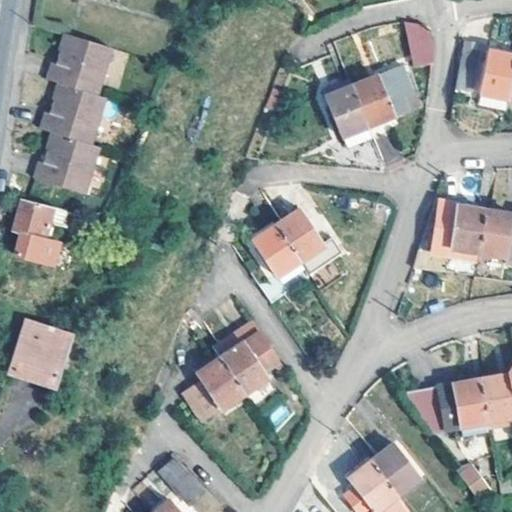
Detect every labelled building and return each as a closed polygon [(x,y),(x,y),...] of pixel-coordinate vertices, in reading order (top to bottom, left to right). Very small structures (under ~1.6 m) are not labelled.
[(428,27),(420,28),(409,30),(412,66),(429,63),(432,62),(432,56),(433,54),(435,49),(435,45),(433,40),(429,34),(428,27)] [(48,135),(86,146),(101,99),(93,96),(108,48),(63,34),(54,66),(48,66),(44,81),(56,85),(47,114),(44,113),(38,132),(48,135)] [(479,42),(462,39),(455,84),(453,96),(469,100),(479,42)] [(480,93),(507,98),(511,73),(511,54),(487,49),(480,93)] [(360,113),(365,125),(367,124),(383,167),(401,160),(386,119),(416,107),(401,66),(349,84),(360,113)] [(338,135),(365,125),(360,113),(349,84),(347,79),(325,88),(327,92),(322,95),(338,135)] [(94,149),(86,146),(48,135),(40,163),(37,163),(32,180),(80,195),(94,149)] [(378,171),(368,142),(349,149),(357,169),(378,171)] [(446,245),(475,250),(482,209),(466,206),(467,201),(454,199),(453,204),(437,200),(427,248),(418,247),(412,268),(442,270),(446,245)] [(15,255),(53,266),(59,243),(50,240),(55,226),(76,230),(80,216),(19,201),(12,231),(21,233),(15,255)] [(482,209),(475,250),(502,255),(501,261),(511,263),(511,206),(511,207),(510,214),(482,209)] [(274,224),(297,259),(320,244),(298,209),(274,224)] [(136,231),(111,224),(106,237),(131,245),(136,231)] [(297,259),(274,224),(250,238),(274,274),(266,278),(276,294),(308,274),(297,259)] [(276,294),(266,278),(257,284),(267,300),(276,294)] [(68,335),(28,322),(11,374),(51,386),(68,335)] [(234,332),(212,347),(218,356),(242,393),(265,377),(259,367),(274,357),(270,351),(250,322),(234,332)] [(242,393),(218,356),(193,373),(198,382),(179,395),(198,423),(242,393)] [(477,378),(485,420),(486,427),(511,422),(511,412),(511,407),(511,406),(511,362),(505,373),(477,378)] [(486,427),(485,420),(477,378),(395,392),(424,432),(457,425),(458,433),(486,428),(486,427)] [(275,428),(293,416),(283,402),(266,414),(275,428)] [(367,461),(393,495),(416,479),(389,444),(367,461)] [(399,511),(404,509),(393,495),(367,461),(364,458),(343,475),(370,511),(368,511),(399,511)] [(194,483),(173,459),(161,471),(180,493),(194,483)] [(486,488),(467,462),(453,472),(472,497),(486,488)] [(178,511),(167,499),(152,511),(178,511)]
